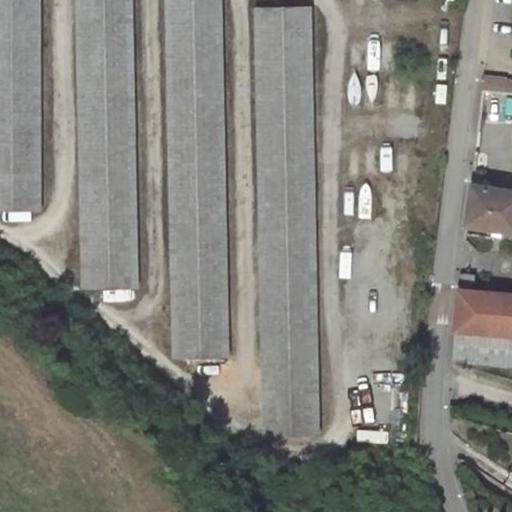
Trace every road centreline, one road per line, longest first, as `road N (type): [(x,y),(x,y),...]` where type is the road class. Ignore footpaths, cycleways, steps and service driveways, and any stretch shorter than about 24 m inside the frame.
road 1 (unclassified): [(434,372),(479,0)]
road 2 (unclassified): [(454,511),(432,431),(434,372)]
